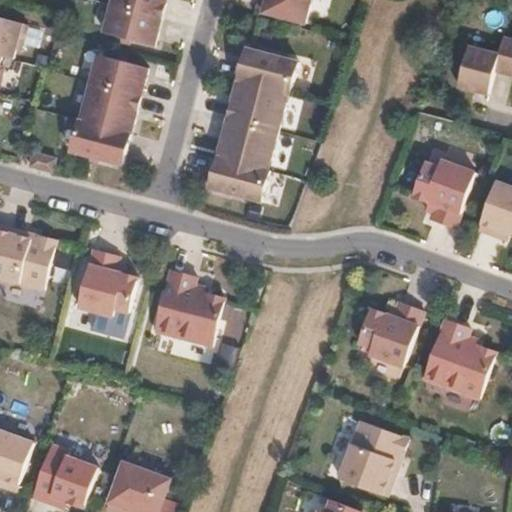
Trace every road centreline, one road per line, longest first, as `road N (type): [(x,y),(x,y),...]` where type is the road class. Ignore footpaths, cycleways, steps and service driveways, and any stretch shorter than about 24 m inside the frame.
road 1 (residential): [(511,297),(374,242),(311,256),(159,218)]
road 2 (residential): [(159,218),(215,0)]
road 3 (residential): [(159,218),(0,178)]
